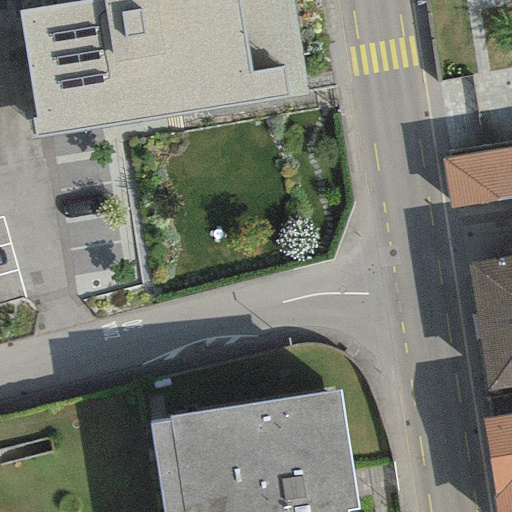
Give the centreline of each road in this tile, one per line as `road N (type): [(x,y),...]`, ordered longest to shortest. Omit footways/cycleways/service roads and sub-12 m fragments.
road 1 (residential): [(415,274),(0,377)]
road 2 (unclassified): [(415,274),(372,0)]
road 3 (unclassified): [(451,511),(415,274)]
